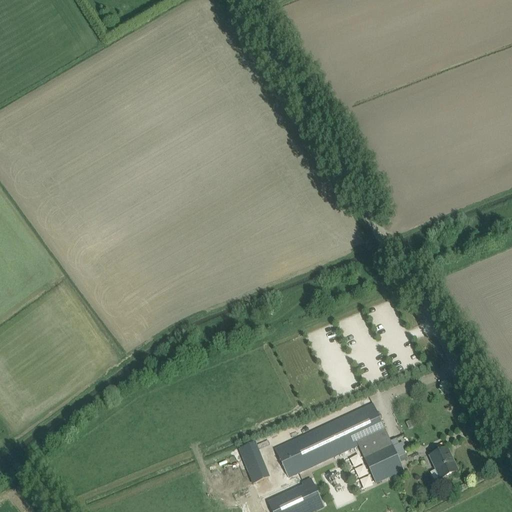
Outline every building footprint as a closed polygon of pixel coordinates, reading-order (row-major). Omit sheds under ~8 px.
[(338,113),(328,118),(332,126),(342,122),(338,113)] [(376,484),(403,471),(373,405),(274,451),(288,479),(358,446),(376,484)] [(269,479),(255,444),(239,450),(253,485),(269,479)] [(435,481),(440,478),(441,480),(457,472),(447,449),(430,457),(436,470),(431,473),(435,481)] [(315,511),(324,508),(310,480),(303,483),(306,490),(269,507),(271,511),(315,511)]
